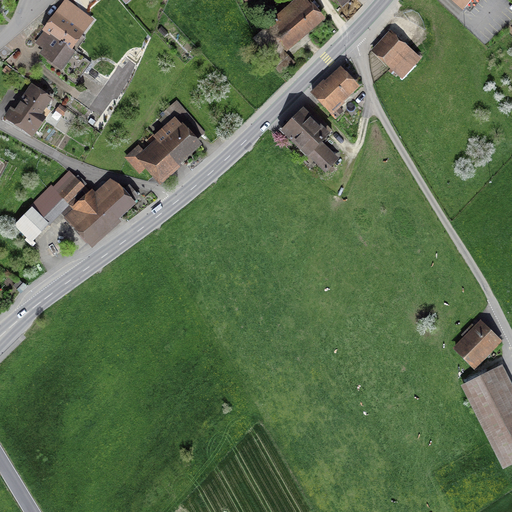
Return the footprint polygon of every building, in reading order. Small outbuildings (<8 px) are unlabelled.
[(260,0),(243,0),(249,9),(261,2),(260,0)] [(329,17),(311,0),(295,0),(281,11),(267,28),(289,51),(329,17)] [(454,0),(464,8),(471,0),(454,0)] [(43,54),(58,65),(80,36),(120,66),(131,51),(63,1),(44,28),(56,37),(43,54)] [(423,58),(392,29),(371,49),(405,80),(423,58)] [(361,84),(344,65),(327,80),(324,78),(311,93),(333,115),(361,84)] [(56,97),(33,83),(17,108),(11,107),(6,117),(35,136),(56,97)] [(336,130),(307,105),(281,133),(330,173),(342,158),(324,143),(336,130)] [(206,146),(176,116),(141,150),(137,145),(123,158),(141,177),(147,170),(163,187),(206,146)] [(62,217),(91,192),(70,173),(53,189),(50,187),(29,208),(50,228),(62,217)] [(91,192),(62,217),(88,245),(90,243),(94,248),(124,224),(119,219),(139,202),(114,178),(97,194),(91,192)] [(498,342),(479,322),(453,346),(473,367),(498,342)] [(511,457),(511,403),(494,369),(463,385),(502,463),(511,457)]
